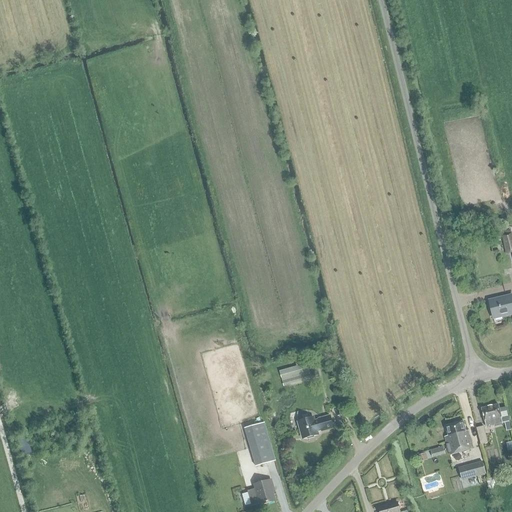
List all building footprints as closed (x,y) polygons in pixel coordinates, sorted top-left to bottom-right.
[(511,252),(511,243),(510,237),(503,238),(506,254),(511,252)] [(489,302),(492,318),(511,313),(511,297),(489,302)] [(315,362),(308,364),(312,379),(320,377),(315,362)] [(279,372),(283,387),(312,379),(308,364),(279,372)] [(499,409),(498,405),(481,409),(485,422),(486,428),(502,424),(502,423),(508,422),(505,407),(499,409)] [(297,423),(302,440),(317,436),(316,433),(332,428),(329,417),(313,421),(312,418),(297,423)] [(443,437),(449,456),(473,449),(467,430),(464,431),(461,421),(443,427),(446,436),(443,437)] [(264,423),(244,429),(256,467),(276,461),(264,423)] [(483,427),(476,429),(480,445),(487,444),(483,427)] [(427,460),(426,453),(417,456),(419,462),(427,460)] [(458,468),(462,481),(486,475),(482,462),(458,468)] [(254,485),(256,489),(247,492),(251,506),(260,504),(260,505),(274,501),(270,488),(272,488),(270,481),(254,485)] [(409,511),(404,511),(398,511),(396,503),(378,508),(379,511),(409,511)]
